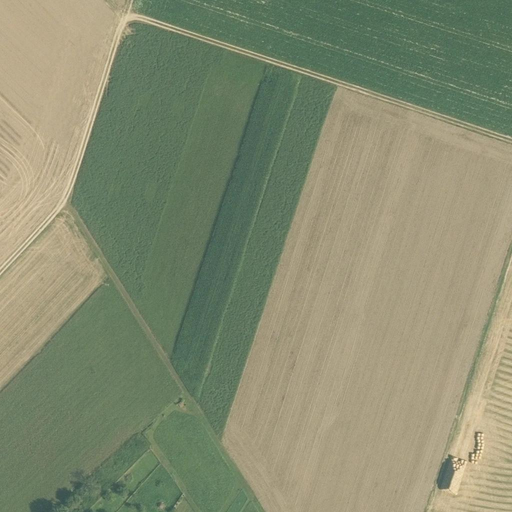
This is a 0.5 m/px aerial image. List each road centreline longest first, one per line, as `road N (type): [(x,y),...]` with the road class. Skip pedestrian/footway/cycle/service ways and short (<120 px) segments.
road 1 (track): [(511,141),(126,14)]
road 2 (track): [(0,271),(64,204),(126,14)]
road 3 (track): [(64,204),(221,450)]
road 4 (track): [(511,245),(424,511)]
